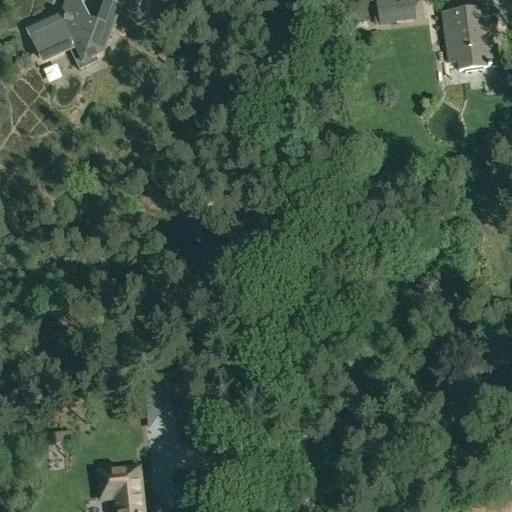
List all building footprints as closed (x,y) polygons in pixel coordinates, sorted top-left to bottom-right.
[(40,33),(29,38),(39,60),(59,51),(54,41),(67,35),(81,66),(103,57),(119,12),(135,18),(141,0),(108,0),(99,26),(87,22),(77,1),(75,0),(69,0),(63,16),(37,27),(40,33)] [(397,24),(393,0),(379,0),(375,1),(378,26),(397,24)] [(492,48),(488,10),(471,12),(470,8),(460,9),(461,13),(442,16),(448,65),(458,64),(459,73),(498,68),(496,48),(492,48)] [(112,74),(92,79),(95,90),(115,85),(112,74)] [(166,379),(142,382),(145,406),(169,404),(166,379)] [(46,450),(71,448),(70,435),(44,437),(46,450)] [(139,511),(135,472),(95,476),(98,502),(112,501),(113,511),(139,511)]
